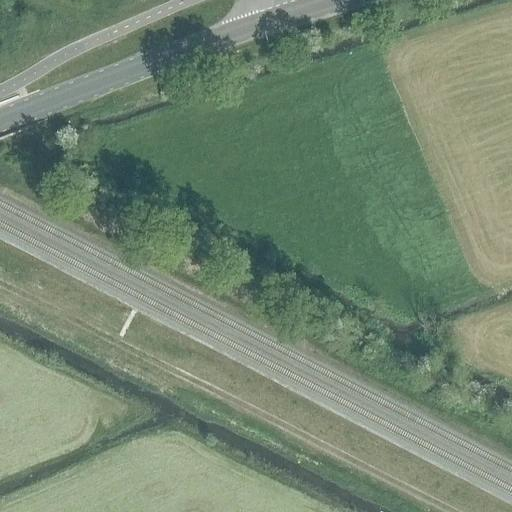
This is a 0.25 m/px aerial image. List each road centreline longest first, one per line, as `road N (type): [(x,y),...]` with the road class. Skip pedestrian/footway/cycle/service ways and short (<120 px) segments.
road 1 (track): [(451,511),(0,285)]
road 2 (secondary): [(0,122),(262,24)]
